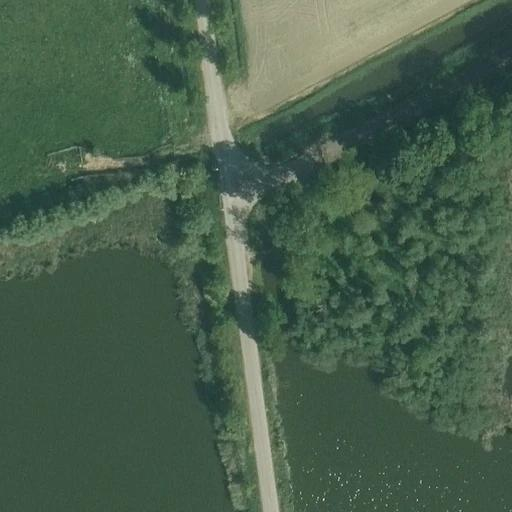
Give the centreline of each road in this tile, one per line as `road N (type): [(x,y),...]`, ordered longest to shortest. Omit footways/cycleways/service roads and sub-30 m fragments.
road 1 (unclassified): [(271,511),(233,220)]
road 2 (track): [(291,168),(511,53)]
road 3 (unclassified): [(220,148),(201,0)]
